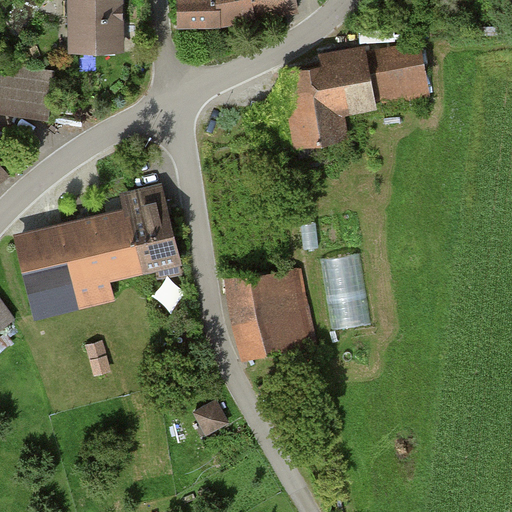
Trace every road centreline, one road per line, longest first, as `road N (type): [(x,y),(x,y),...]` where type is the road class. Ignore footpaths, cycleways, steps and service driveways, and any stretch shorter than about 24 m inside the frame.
road 1 (residential): [(178,106),(211,312),(238,389),(308,511)]
road 2 (unclassified): [(0,223),(82,152),(178,106)]
road 3 (unclassified): [(178,106),(272,60),(350,0)]
